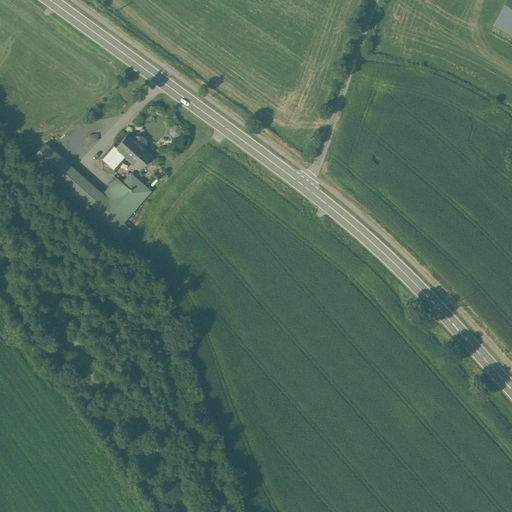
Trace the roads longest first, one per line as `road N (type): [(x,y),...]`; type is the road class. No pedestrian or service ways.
road 1 (secondary): [(306,187),(52,0)]
road 2 (secondary): [(511,389),(375,245),(306,187)]
road 3 (residential): [(374,0),(306,187)]
